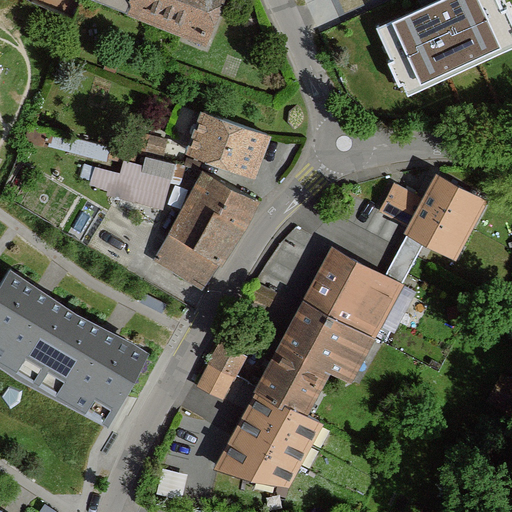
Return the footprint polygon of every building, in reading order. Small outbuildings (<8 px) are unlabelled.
[(96,0),(124,11),(128,0),(96,0)] [(128,0),(124,11),(204,43),(221,0),(128,0)] [(511,17),(504,0),(441,0),(378,28),(408,97),(511,51),(511,17)] [(191,151),(247,172),(262,131),(205,110),(191,151)] [(131,199),(162,208),(176,161),(147,152),(144,164),(124,156),(119,172),(93,166),(88,183),(131,199)] [(392,174),(371,212),(453,257),(488,194),(437,166),(423,191),(392,174)] [(210,173),(177,234),(221,260),(258,198),(210,173)] [(221,260),(177,234),(173,231),(158,258),(203,286),(221,260)] [(398,283),(337,250),(309,303),(371,335),(381,316),(398,283)] [(78,316),(10,271),(0,287),(0,360),(108,427),(150,353),(78,316)] [(275,295),(257,283),(253,287),(254,297),(268,305),(275,295)] [(398,283),(381,316),(397,324),(413,292),(398,283)] [(348,378),(371,335),(309,303),(285,345),(325,366),(348,378)] [(242,336),(231,330),(213,363),(231,373),(240,356),(233,352),(242,336)] [(301,410),(325,366),(285,345),(262,389),(301,410)] [(301,410),(262,389),(250,410),(308,442),(320,420),(301,410)] [(308,442),(250,410),(239,431),(298,462),(308,442)] [(298,462),(239,431),(220,465),(288,482),(298,462)]
